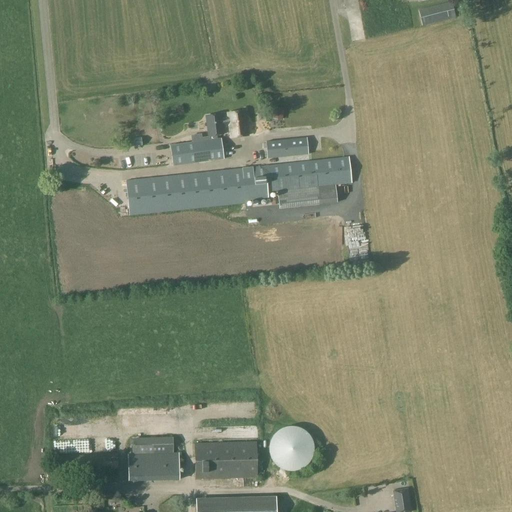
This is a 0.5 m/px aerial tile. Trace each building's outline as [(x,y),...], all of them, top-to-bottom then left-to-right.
[(455,18),(451,2),(418,10),(422,27),(455,18)] [(227,113),(228,118),(221,118),(222,125),(229,125),(230,138),(248,136),(245,111),(227,113)] [(221,114),(206,117),(208,136),(210,136),(216,135),(223,134),(222,125),(221,118),(221,114)] [(187,140),(199,140),(199,131),(187,132),(187,140)] [(141,137),(131,138),(132,147),(142,146),(141,137)] [(202,141),(197,142),(200,163),(224,160),(221,138),(217,139),(210,140),(202,141)] [(306,138),(265,142),(267,159),(308,155),(306,138)] [(192,143),(170,146),(173,167),(200,163),(197,142),(192,143)] [(351,183),(349,157),(265,166),(268,192),(351,183)] [(265,166),(242,168),(243,178),(245,196),(246,201),(268,198),(268,194),(267,192),(268,192),(265,166)] [(245,196),(243,178),(242,168),(125,180),(129,216),(246,204),(245,196)] [(151,416),(158,415),(159,427),(173,426),(172,412),(130,414),(130,422),(151,421),(151,416)] [(237,426),(228,426),(227,435),(237,436),(237,426)] [(307,433),(305,431),(304,430),(302,429),(300,428),(299,428),(297,427),(295,427),(293,426),(291,426),(289,426),(287,427),(286,427),(284,428),(282,428),(280,429),(279,430),(277,431),(276,433),(275,434),(273,436),(272,437),(271,439),(271,440),(270,442),(270,444),(269,446),(269,448),(269,450),(269,452),(270,454),(270,455),(271,457),(271,459),(272,461),(273,462),(275,464),(276,465),(277,466),(279,467),(280,468),(282,469),(284,470),(286,470),(288,471),(289,471),(291,471),(293,471),(295,471),(297,471),(299,470),(301,469),(302,468),(304,467),(305,466),(307,465),(308,464),(309,462),(310,461),(311,459),(312,457),(313,456),(313,454),(314,452),(314,450),(314,448),(314,446),(313,444),(313,443),(312,441),(312,439),(311,437),(310,436),(309,434),(307,433)] [(133,454),(173,453),(173,439),(133,440),(133,454)] [(194,443),(195,480),(257,478),(256,442),(194,443)] [(129,481),(179,480),(179,453),(173,453),(133,454),(128,454),(129,481)] [(118,469),(117,454),(53,456),(53,471),(118,469)] [(393,491),(396,511),(410,511),(407,489),(393,491)] [(198,499),(198,511),(278,511),(278,497),(198,499)]
